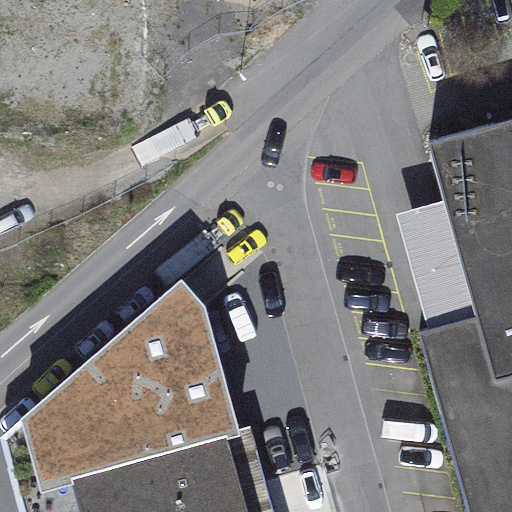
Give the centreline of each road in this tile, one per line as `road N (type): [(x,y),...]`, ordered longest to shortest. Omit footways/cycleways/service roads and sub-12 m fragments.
road 1 (residential): [(0,354),(266,126)]
road 2 (unclassified): [(401,0),(266,126)]
